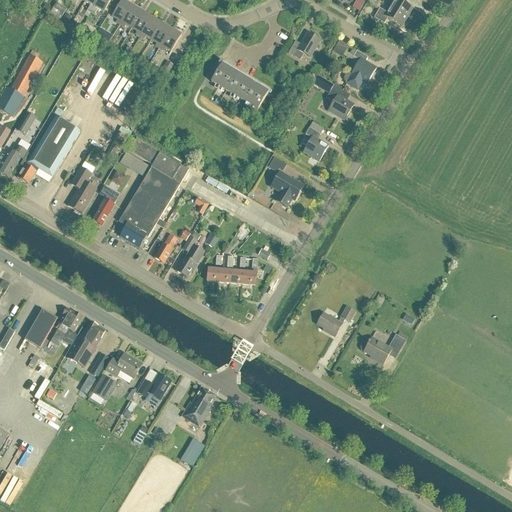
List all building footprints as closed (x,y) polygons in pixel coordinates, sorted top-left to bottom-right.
[(86,0),(85,3),(90,6),(87,12),(90,14),(98,0),(86,0)] [(98,0),(90,14),(94,17),(97,10),(103,14),(111,0),(98,0)] [(120,26),(132,6),(122,0),(111,18),(117,21),(116,24),(120,26)] [(357,0),(352,9),(358,14),(364,4),(357,0)] [(389,8),(407,19),(413,10),(398,1),(398,0),(387,0),(392,3),(389,8)] [(50,15),(60,21),(67,9),(56,3),(50,15)] [(51,9),(45,6),(42,12),(47,15),(51,9)] [(132,6),(120,26),(124,29),(126,26),(131,30),(142,12),(132,6)] [(407,19),(389,8),(386,13),(379,9),(374,19),(384,25),(387,20),(401,28),(407,19)] [(431,15),(437,17),(440,11),(434,8),(431,15)] [(142,12),(131,30),(137,33),(135,35),(140,38),(152,18),(142,12)] [(71,18),(65,15),(61,22),(67,25),(71,18)] [(161,24),(152,18),(140,38),(144,41),(145,38),(151,41),(161,24)] [(171,30),(161,24),(151,41),(156,45),(155,47),(159,50),(171,30)] [(181,36),(171,30),(159,50),(163,52),(165,50),(171,53),(181,36)] [(106,33),(101,40),(108,44),(112,37),(106,33)] [(307,34),(300,46),(295,42),(288,54),(300,61),(303,55),(310,59),(320,42),(307,34)] [(332,53),(342,59),(349,48),(339,42),(332,53)] [(128,46),(124,51),(129,54),(132,49),(128,46)] [(351,49),(348,54),(353,57),(356,52),(351,49)] [(359,62),(351,75),(349,74),(347,74),(346,76),(344,79),(344,80),(345,83),(346,83),(345,85),(357,92),(362,84),(366,86),(376,69),(365,63),(368,59),(356,52),(353,57),(353,58),(359,62)] [(4,91),(22,101),(42,64),(29,57),(10,91),(6,89),(4,91)] [(159,75),(165,79),(173,66),(167,62),(159,75)] [(231,68),(220,62),(214,73),(216,74),(211,83),(257,111),(268,94),(229,70),(231,68)] [(70,84),(75,82),(70,72),(65,75),(70,84)] [(344,122),(353,106),(343,100),(347,94),(333,87),(326,99),(333,103),(328,112),(344,122)] [(59,88),(49,94),(56,104),(65,97),(59,88)] [(22,101),(4,91),(0,99),(0,111),(12,118),(22,101)] [(32,117),(36,110),(30,107),(16,131),(26,137),(36,119),(32,117)] [(24,169),(18,180),(28,186),(29,187),(32,181),(37,174),(51,182),(58,171),(57,171),(66,158),(74,144),(80,134),(55,118),(49,129),(32,157),(26,154),(19,166),(24,169)] [(0,149),(2,146),(10,132),(2,127),(0,130),(0,149)] [(318,164),(328,147),(317,141),(320,136),(309,129),(305,136),(311,139),(303,154),(311,158),(310,159),(318,164)] [(106,155),(112,159),(117,150),(120,151),(128,138),(119,133),(106,155)] [(153,231),(180,188),(189,172),(138,140),(130,153),(153,168),(118,223),(126,228),(119,239),(129,244),(142,224),(153,231)] [(0,174),(8,180),(21,159),(22,160),(26,154),(17,148),(13,154),(10,152),(7,158),(6,158),(0,168),(0,174)] [(126,154),(120,164),(130,171),(136,160),(126,154)] [(282,173),(285,167),(286,166),(274,160),(268,169),(276,174),(278,170),(282,173)] [(81,216),(96,191),(86,185),(91,176),(81,170),(71,186),(78,190),(67,207),(81,216)] [(294,202),(303,188),(280,174),(271,188),(280,194),(275,203),(287,209),(292,201),(294,202)] [(100,209),(99,210),(92,222),(101,228),(119,197),(104,188),(100,196),(104,199),(99,208),(100,209)] [(173,214),(166,226),(172,230),(179,218),(173,214)] [(148,240),(153,231),(142,224),(129,244),(138,250),(146,239),(148,240)] [(184,232),(180,239),(185,243),(190,236),(187,234),(184,232)] [(211,235),(204,245),(213,250),(219,239),(211,235)] [(163,265),(172,251),(171,251),(177,241),(170,236),(164,246),(162,245),(154,259),(163,265)] [(188,254),(185,259),(184,258),(176,273),(187,279),(191,272),(193,273),(197,266),(196,266),(204,253),(193,247),(196,242),(190,238),(182,250),(188,254)] [(270,256),(261,250),(258,256),(267,261),(270,256)] [(251,274),(244,273),(243,286),(255,287),(257,261),(252,261),(251,274)] [(271,269),(266,266),(263,272),(268,275),(271,269)] [(219,284),(220,272),(208,270),(207,283),(219,284)] [(231,285),(232,273),(220,272),(219,284),(231,285)] [(232,273),(231,285),(243,286),(244,273),(232,272),(232,273)] [(365,300),(360,309),(366,312),(371,304),(365,300)] [(323,315),(316,326),(327,332),(326,334),(335,339),(342,326),(344,321),(349,324),(355,313),(346,308),(340,319),(341,319),(338,323),(323,315)] [(42,311),(24,341),(39,350),(57,320),(42,311)] [(74,315),(66,311),(62,317),(57,325),(59,327),(49,343),(58,348),(68,332),(72,334),(81,319),(74,315)] [(81,338),(80,337),(66,360),(84,370),(95,351),(94,350),(100,341),(104,334),(96,329),(97,328),(89,324),(81,338)] [(371,339),(368,346),(364,344),(362,345),(360,348),(361,352),(363,353),(363,354),(370,358),(369,359),(382,366),(388,357),(395,361),(406,342),(395,336),(388,349),(371,339)] [(34,356),(28,366),(33,369),(39,358),(34,356)] [(141,366),(124,356),(118,365),(112,361),(105,373),(116,380),(120,373),(133,381),(141,366)] [(46,376),(55,368),(47,359),(38,367),(46,376)] [(95,365),(90,374),(97,378),(103,369),(95,365)] [(170,384),(158,376),(151,387),(144,383),(136,396),(145,401),(148,396),(159,403),(170,384)] [(95,381),(88,378),(85,384),(92,388),(95,381)] [(102,378),(92,395),(105,403),(115,385),(102,378)] [(56,388),(57,386),(49,382),(38,403),(50,409),(59,389),(56,388)] [(215,398),(200,390),(191,405),(190,404),(181,419),(199,430),(210,411),(208,410),(215,398)]
